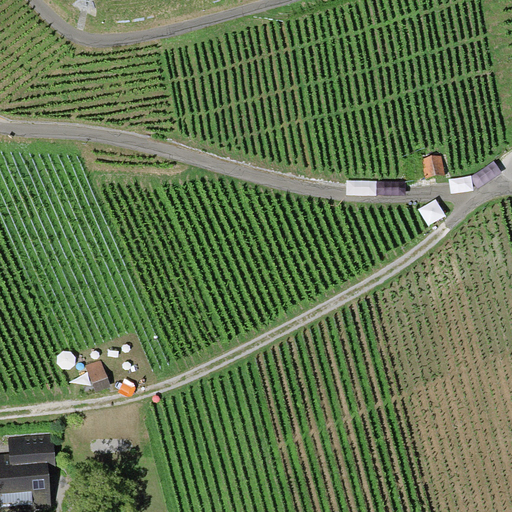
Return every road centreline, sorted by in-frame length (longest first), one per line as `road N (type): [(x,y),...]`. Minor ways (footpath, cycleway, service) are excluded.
road 1 (track): [(511,168),(412,267),(191,382),(102,405),(0,417)]
road 2 (track): [(0,121),(166,146),(312,190),(414,198),(511,193)]
road 3 (residential): [(269,0),(156,36),(91,40),(39,0)]
